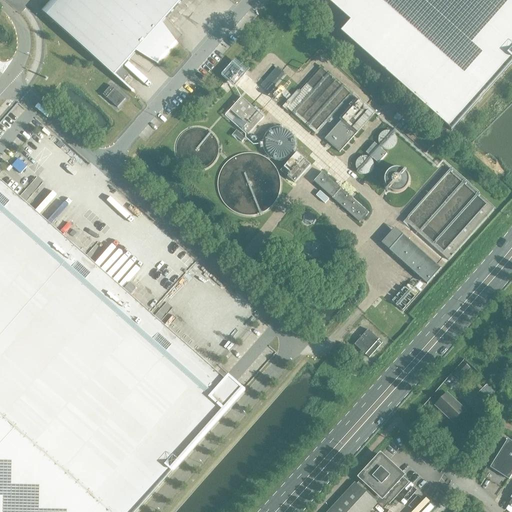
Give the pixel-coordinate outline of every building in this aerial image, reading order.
[(51,0),(41,12),(47,16),(113,76),(134,93),(135,92),(116,75),(115,75),(135,52),(159,65),(179,45),(161,22),(180,0),(51,0)] [(511,0),(325,0),(350,23),(343,31),(452,131),(511,64),(511,0)] [(285,75),(277,68),(261,85),(269,93),(285,75)] [(322,68),(287,108),(317,135),(352,94),(322,68)] [(103,95),(117,108),(126,99),(111,85),(103,95)] [(231,108),(225,114),(248,135),(263,117),(243,98),(233,109),(231,108)] [(359,100),(325,138),(340,152),(374,114),(359,100)] [(295,152),(296,148),(296,144),(296,140),(294,136),(291,133),(288,131),(284,129),(280,129),(275,129),(272,131),(268,133),(266,137),(264,141),(263,145),(264,149),(265,153),(268,156),(271,159),(274,161),(278,162),(282,162),(286,160),(290,158),(293,155),(295,152)] [(395,144),(396,141),(395,138),(394,136),(391,134),(389,133),(386,133),(383,134),(381,135),(380,138),(379,140),(379,143),(380,146),(382,148),(384,149),(387,150),(390,149),(392,148),(394,146),(395,144)] [(375,143),(366,153),(378,164),(387,154),(375,143)] [(297,153),(284,168),(290,174),(287,177),(295,183),(311,165),(297,153)] [(372,171),(373,168),(373,165),(372,162),(370,160),(368,158),(365,158),(362,158),(359,159),(357,162),(356,164),(355,167),(356,170),(357,173),(360,175),(362,176),(365,176),(368,175),(371,173),(372,171)] [(314,182),(359,222),(368,213),(323,172),(314,182)] [(407,223),(450,261),(496,210),(451,172),(407,223)] [(407,187),(408,185),(407,183),(407,180),(406,178),(404,176),(402,175),(400,174),(397,173),(395,173),(393,173),(390,174),(388,176),(387,177),(385,179),(384,182),(384,184),(384,187),(385,189),(386,191),(388,193),(390,195),(392,196),(394,196),(397,196),(399,196),(401,195),(403,194),(405,192),(406,190),(407,187)] [(0,181),(0,418),(105,511),(136,511),(237,398),(225,387),(228,384),(0,181)] [(382,244),(427,284),(440,269),(395,229),(382,244)] [(368,330),(354,345),(369,358),(382,343),(368,330)] [(459,380),(470,368),(463,362),(452,374),(459,380)] [(447,393),(435,405),(453,422),(464,410),(447,393)] [(105,511),(0,418),(0,511),(105,511)] [(509,481),(511,475),(511,442),(508,440),(490,468),(509,481)] [(402,476),(380,455),(359,477),(361,478),(356,484),(354,482),(327,511),(370,511),(377,504),(382,508),(386,503),(388,504),(408,482),(408,481),(407,483),(400,477),(402,476)]
